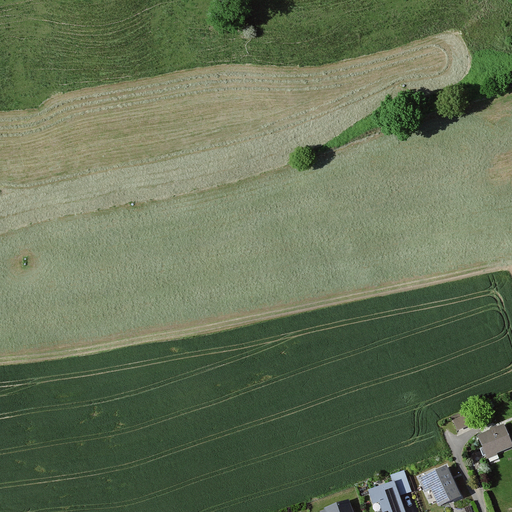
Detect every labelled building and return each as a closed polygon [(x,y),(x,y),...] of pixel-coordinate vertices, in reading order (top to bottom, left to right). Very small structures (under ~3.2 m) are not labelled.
[(473,425),(467,411),(452,417),(458,431),(473,425)] [(511,449),(511,441),(506,427),(479,437),(488,459),(511,449)] [(465,499),(450,467),(420,480),(427,495),(433,492),(441,510),(465,499)] [(403,469),(389,474),(392,482),(370,490),(375,504),(381,502),(384,511),(385,511),(390,510),(391,511),(407,511),(401,495),(412,492),(403,469)] [(353,511),(350,502),(323,510),(324,511),(323,511),(353,511)]
